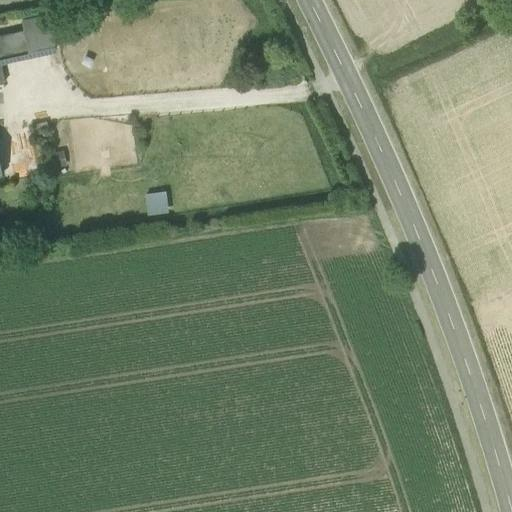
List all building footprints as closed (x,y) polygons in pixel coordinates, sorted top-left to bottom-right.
[(24,32),(29,60),(57,54),(50,16),(22,21),(24,32)] [(75,17),(56,20),(60,44),(80,40),(75,17)] [(29,60),(24,32),(0,36),(0,55),(2,65),(29,60)] [(32,168),(26,138),(0,143),(0,163),(2,175),(32,168)] [(166,193),(145,196),(148,217),(169,214),(166,193)]
